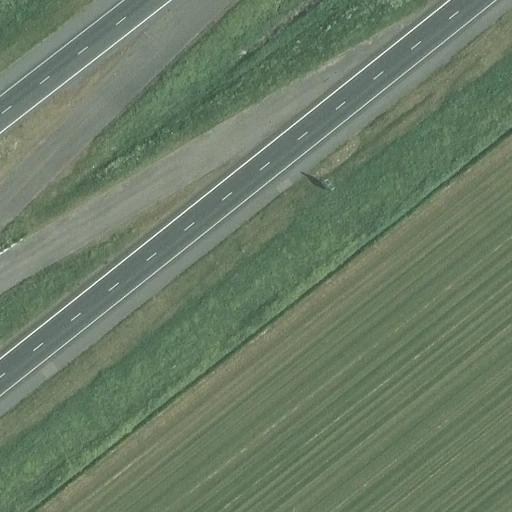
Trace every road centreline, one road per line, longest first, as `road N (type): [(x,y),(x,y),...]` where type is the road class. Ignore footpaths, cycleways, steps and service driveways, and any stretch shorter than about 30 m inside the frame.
road 1 (motorway): [(0,379),(473,0)]
road 2 (motorway): [(147,0),(0,114)]
